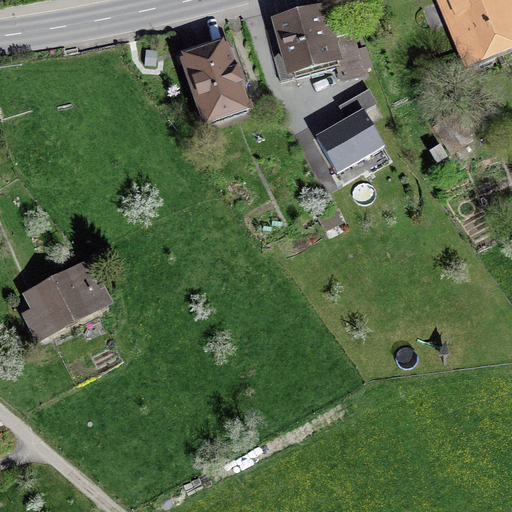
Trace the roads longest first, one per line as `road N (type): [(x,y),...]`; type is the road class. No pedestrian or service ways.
road 1 (secondary): [(187,0),(0,35)]
road 2 (track): [(116,511),(0,410)]
